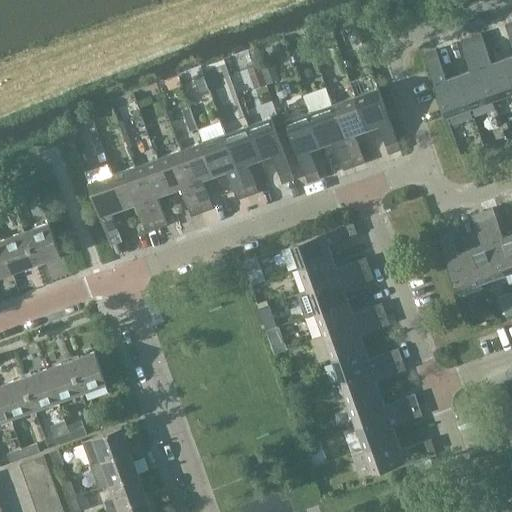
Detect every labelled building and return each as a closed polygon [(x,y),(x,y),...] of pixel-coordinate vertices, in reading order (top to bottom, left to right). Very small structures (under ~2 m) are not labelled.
[(511,83),(511,22),(505,25),(511,44),(511,55),(503,58),(511,83)] [(480,34),(470,37),(492,100),(511,93),(511,83),(503,58),(491,63),(480,34)] [(492,100),(470,37),(459,41),(470,70),(458,75),(470,108),(492,100)] [(447,117),(470,108),(458,75),(446,79),(435,49),(424,53),(447,117)] [(377,87),(354,95),(366,128),(378,124),(389,154),(400,150),(377,87)] [(354,95),(331,103),(354,166),(364,162),(353,132),(366,128),(354,95)] [(309,111),(321,144),(333,140),(343,169),(354,166),(331,103),(309,111)] [(308,149),(321,144),(309,111),(285,120),(307,182),(319,178),(308,149)] [(271,116),(247,124),(259,158),(271,153),(282,183),(293,179),(271,116)] [(247,124),(225,132),(247,195),(257,191),(247,162),(259,158),(247,124)] [(203,140),(214,173),(226,169),(237,199),(247,195),(225,132),(203,140)] [(202,178),(214,173),(203,140),(179,148),(202,212),(213,208),(202,178)] [(501,161),(496,147),(494,146),(486,143),(482,144),(490,165),(501,161)] [(191,215),(202,212),(179,148),(156,156),(168,190),(180,185),(191,215)] [(104,153),(96,155),(99,163),(107,160),(104,153)] [(156,156),(134,164),(156,228),(166,224),(156,194),(168,190),(156,156)] [(111,172),(123,206),(135,202),(145,231),(156,228),(134,164),(111,172)] [(111,210),(123,206),(111,172),(87,181),(110,244),(121,239),(111,210)] [(32,180),(17,186),(20,194),(35,189),(32,180)] [(511,270),(511,232),(503,235),(493,206),(482,210),(504,273),(511,270)] [(481,281),(504,273),(482,210),(470,214),(481,243),(469,247),(481,281)] [(289,244),(298,267),(332,255),(328,243),(357,232),(353,221),(289,244)] [(47,222),(23,231),(34,263),(59,254),(47,222)] [(458,289),(481,281),(469,247),(457,252),(447,222),(436,227),(458,289)] [(23,231),(0,238),(0,242),(10,271),(34,263),(23,231)] [(0,274),(10,271),(0,242),(0,274)] [(298,267),(306,290),(369,267),(366,257),(336,267),(332,255),(298,267)] [(314,312),(348,300),(344,288),(373,277),(369,267),(306,290),(314,312)] [(352,312),(348,300),(314,312),(322,335),(385,312),(382,301),(352,312)] [(389,323),(385,312),(322,335),(330,358),(364,345),(360,333),(389,323)] [(330,358),(338,381),(401,358),(398,347),(369,358),(364,345),(330,358)] [(94,350),(69,359),(81,391),(105,382),(94,350)] [(338,381),(347,403),(381,391),(376,379),(405,369),(401,358),(338,381)] [(69,359),(45,368),(57,400),(81,391),(69,359)] [(45,368),(21,376),(33,408),(57,400),(45,368)] [(0,391),(9,417),(33,408),(21,376),(0,384),(0,391)] [(511,437),(511,403),(504,380),(493,384),(511,437)] [(0,420),(9,417),(0,391),(0,420)] [(347,403),(355,426),(418,403),(414,393),(385,403),(381,391),(347,403)] [(363,448),(397,436),(393,424),(422,414),(418,403),(355,426),(363,448)] [(101,419),(104,427),(119,422),(116,413),(101,419)] [(84,426),(69,431),(72,440),(87,435),(84,426)] [(89,464),(100,461),(130,450),(122,426),(91,437),(92,438),(81,441),(89,464)] [(57,445),(72,440),(69,431),(54,437),(57,445)] [(401,448),(397,436),(363,448),(371,472),(434,449),(430,437),(401,448)] [(36,444),(21,449),(24,458),(39,452),(36,444)] [(8,463),(24,458),(21,449),(6,454),(8,463)] [(48,452),(54,468),(63,464),(58,449),(48,452)] [(130,450),(100,461),(108,484),(138,473),(130,450)] [(19,463),(23,475),(48,466),(43,454),(19,463)] [(258,478),(274,472),(269,457),(253,463),(258,478)] [(23,475),(27,486),(52,478),(48,466),(23,475)] [(146,496),(138,473),(108,484),(113,497),(103,500),(107,510),(146,496)] [(27,486),(31,498),(56,489),(52,478),(27,486)] [(98,480),(75,486),(79,503),(102,497),(98,480)] [(60,486),(65,501),(74,498),(69,482),(60,486)] [(31,498),(35,510),(60,501),(56,489),(31,498)] [(151,511),(146,496),(107,510),(107,511),(151,511)] [(79,511),(74,498),(65,501),(69,511),(79,511)] [(35,510),(36,511),(64,511),(60,501),(35,510)]
